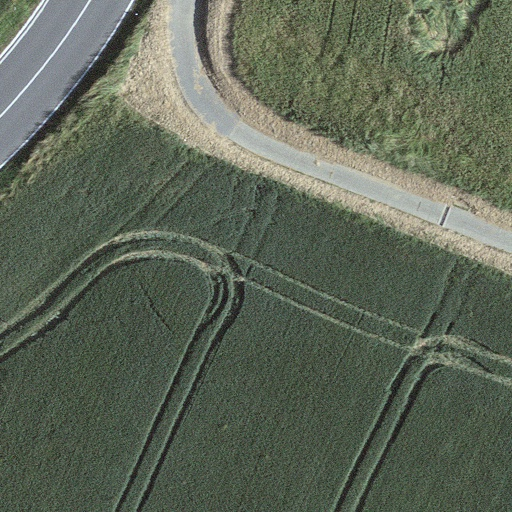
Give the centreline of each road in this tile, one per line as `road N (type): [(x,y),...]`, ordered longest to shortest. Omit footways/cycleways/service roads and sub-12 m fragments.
road 1 (track): [(185,0),(184,68),(206,110),(259,146),(511,243)]
road 2 (secondary): [(91,0),(64,47),(0,122)]
